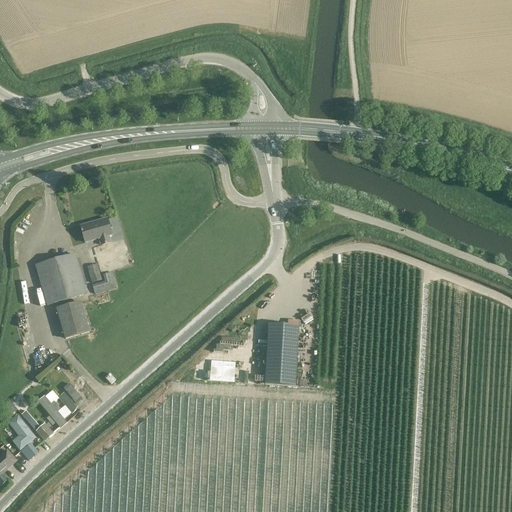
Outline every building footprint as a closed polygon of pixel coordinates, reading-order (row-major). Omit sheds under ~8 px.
[(101,246),(111,243),(109,237),(112,236),(107,219),(94,223),(94,224),(81,228),(82,231),(81,231),(86,243),(99,239),(101,246)] [(88,287),(85,288),(75,255),(36,267),(47,306),(87,295),(87,294),(90,293),(88,287)] [(97,265),(87,268),(92,284),(102,281),(97,265)] [(93,288),(95,294),(116,288),(112,273),(106,275),(108,284),(93,288)] [(81,303),(57,310),(66,339),(89,333),(81,303)] [(268,325),(265,385),(296,387),(299,327),(268,325)] [(111,385),(116,381),(110,375),(105,379),(111,385)] [(56,406),(53,408),(45,399),(40,403),(61,428),(66,424),(63,420),(58,413),(60,411),(56,406)] [(69,399),(63,404),(71,414),(77,409),(69,399)] [(4,409),(2,411),(6,415),(8,413),(9,414),(14,410),(10,406),(5,411),(4,409)] [(45,425),(40,429),(33,420),(29,423),(45,442),(54,434),(45,425)] [(11,426),(20,437),(13,442),(20,452),(32,443),(26,435),(28,434),(24,430),(22,431),(15,422),(11,426)] [(39,453),(32,446),(31,444),(21,453),(25,457),(29,455),(32,459),(39,453)] [(3,474),(7,470),(16,462),(7,451),(0,457),(0,488),(9,481),(3,474)]
